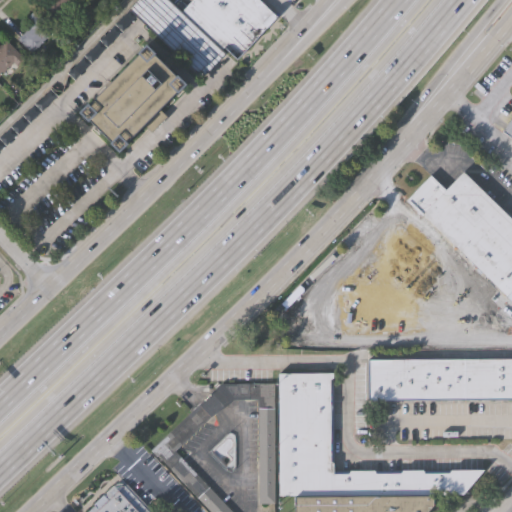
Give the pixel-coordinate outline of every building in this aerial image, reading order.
[(82,0),(77,6),(74,3),(59,19),(43,4),(47,0),(82,0)] [(131,10),(140,0),(170,0),(225,53),(202,77),(131,10)] [(235,59),(181,7),(187,0),(262,0),(278,15),(235,59)] [(35,10),(53,30),(31,50),(18,36),(28,26),(23,21),(35,10)] [(24,57),(8,72),(4,68),(0,71),(0,43),(6,38),(24,57)] [(122,155),(79,114),(145,47),(187,88),(162,113),(166,117),(151,133),(147,129),(122,155)] [(511,116),(511,137),(502,130),(511,116)] [(431,176),(444,189),(463,170),(511,217),(511,287),(506,294),(408,199),(431,176)] [(511,398),(369,398),(369,357),(511,357),(511,398)] [(277,373),(331,373),(332,470),(482,469),(462,495),(431,495),(431,506),(425,511),(293,511),(293,497),(278,497),(277,373)] [(221,381),(275,381),(274,500),(256,500),(257,397),(233,397),(220,409),(178,445),(234,511),(206,511),(148,444),(201,398),(221,381)] [(123,485),(146,511),(87,511),(94,506),(93,505),(115,485),(119,484),(123,485)]
